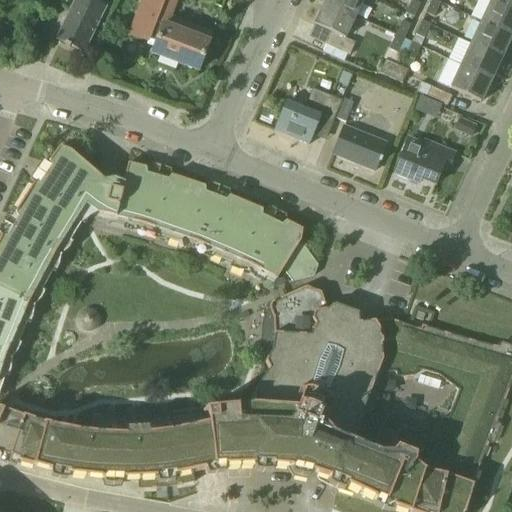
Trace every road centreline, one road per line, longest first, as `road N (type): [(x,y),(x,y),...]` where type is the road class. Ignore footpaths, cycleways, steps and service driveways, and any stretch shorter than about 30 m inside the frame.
road 1 (residential): [(455,248),(210,152)]
road 2 (residential): [(210,152),(13,85)]
road 3 (residential): [(210,152),(278,0)]
road 4 (residential): [(141,511),(0,479)]
road 5 (residential): [(455,248),(511,122)]
